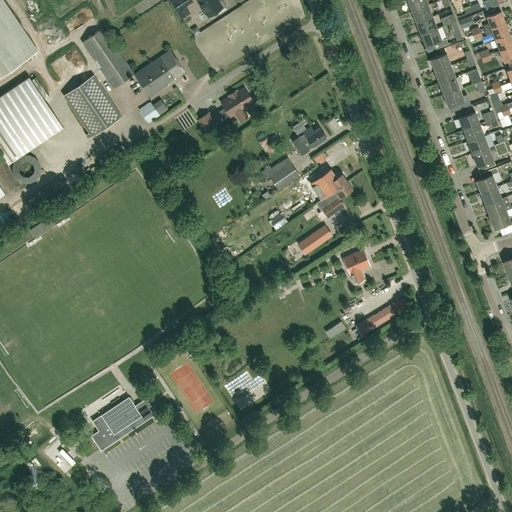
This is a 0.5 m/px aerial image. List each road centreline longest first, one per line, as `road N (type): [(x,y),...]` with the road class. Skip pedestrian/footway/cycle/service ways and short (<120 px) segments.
road 1 (unclassified): [(504,511),(311,0)]
road 2 (residential): [(474,253),(381,0)]
